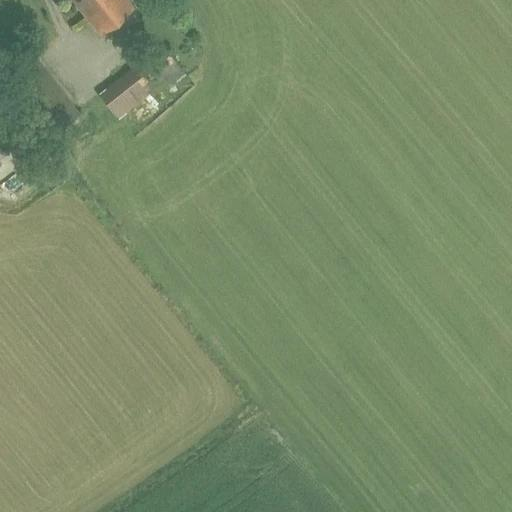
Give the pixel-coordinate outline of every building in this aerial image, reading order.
[(74,0),(101,33),(134,6),(128,0),(74,0)] [(0,68),(52,135),(81,112),(24,39),(0,58),(0,68)] [(171,86),(187,73),(161,42),(99,92),(119,118),(150,94),(149,93),(166,80),(171,86)] [(0,151),(18,138),(0,115),(0,151)] [(42,195),(67,172),(58,162),(33,185),(42,195)]
